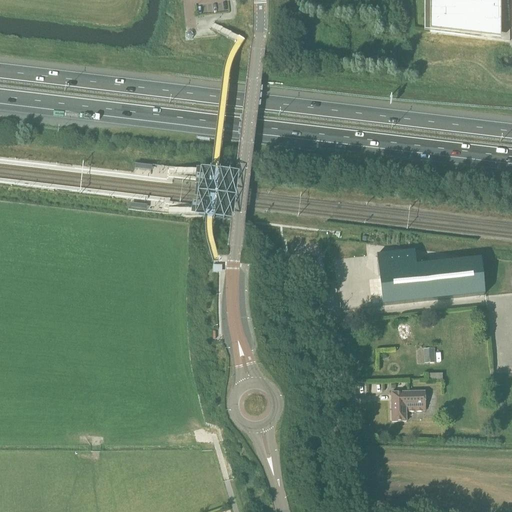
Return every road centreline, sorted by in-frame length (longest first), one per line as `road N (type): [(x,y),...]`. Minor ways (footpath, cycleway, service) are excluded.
road 1 (motorway): [(0,96),(511,157)]
road 2 (motorway): [(511,132),(0,71)]
road 3 (tertiary): [(249,383),(234,324),(233,260),(260,0)]
road 4 (unclassified): [(325,340),(316,253),(299,248),(288,260),(305,308)]
road 5 (unclassified): [(342,511),(325,340)]
